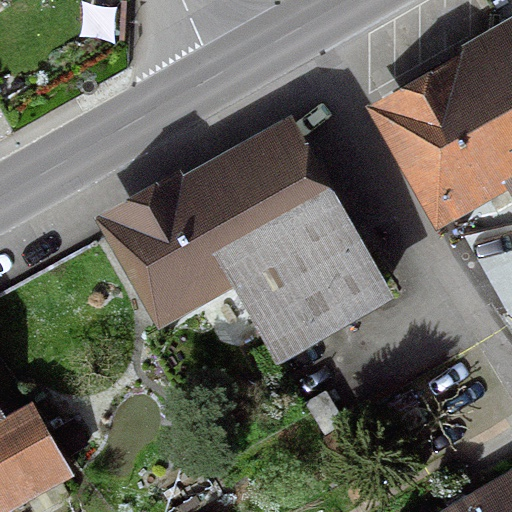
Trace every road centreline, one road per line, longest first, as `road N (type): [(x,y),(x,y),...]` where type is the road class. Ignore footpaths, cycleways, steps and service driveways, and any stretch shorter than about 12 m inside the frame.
road 1 (secondary): [(0,197),(217,74)]
road 2 (secondary): [(217,74),(348,0)]
